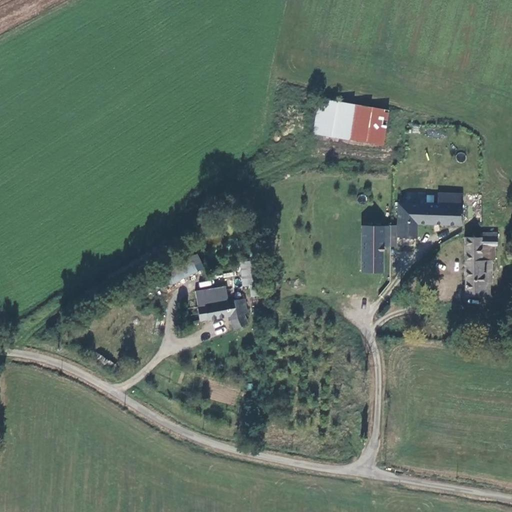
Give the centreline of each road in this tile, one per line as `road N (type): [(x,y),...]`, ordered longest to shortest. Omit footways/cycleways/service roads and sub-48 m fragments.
road 1 (unclassified): [(0,352),(67,367),(226,451),(511,502)]
road 2 (unknown): [(378,477),(391,422),(387,339)]
